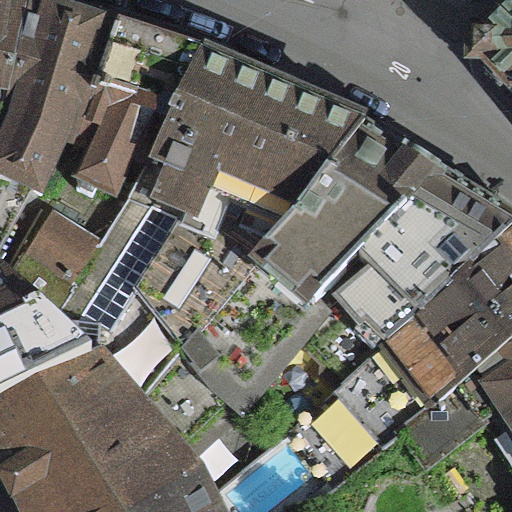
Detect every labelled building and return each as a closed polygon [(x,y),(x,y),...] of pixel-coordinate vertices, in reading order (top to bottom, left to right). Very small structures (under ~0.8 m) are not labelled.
[(0,1),(0,72),(11,4),(0,1)] [(99,23),(11,4),(0,72),(0,266),(44,206),(55,192),(63,167),(99,23)] [(511,114),(511,5),(457,60),(508,110),(511,114)] [(100,174),(132,188),(193,59),(99,23),(63,167),(55,192),(90,206),(100,174)] [(193,59),(132,188),(58,325),(89,355),(146,401),(179,360),(268,253),(358,133),(193,59)] [(306,353),(439,175),(358,133),(268,253),(179,360),(246,423),(306,353)] [(340,393),(511,241),(511,220),(439,175),(306,353),(340,393)] [(465,383),(511,353),(511,241),(340,393),(383,447),(465,383)] [(0,398),(89,355),(58,325),(0,285),(0,398)] [(511,511),(511,353),(465,383),(511,456),(511,511)] [(89,355),(0,398),(0,499),(6,511),(204,511),(180,472),(146,401),(89,355)]
